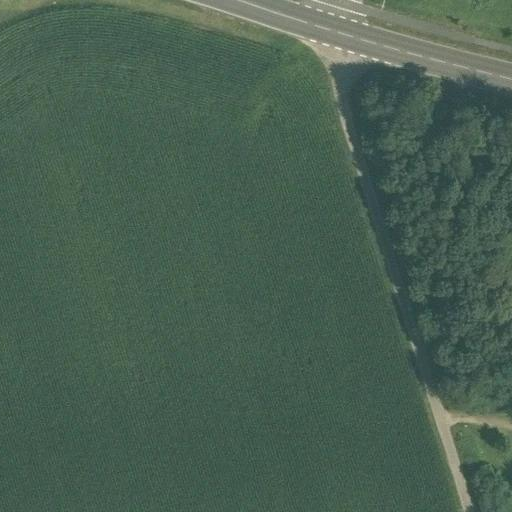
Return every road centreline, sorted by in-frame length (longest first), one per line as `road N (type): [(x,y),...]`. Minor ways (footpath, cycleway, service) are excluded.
road 1 (track): [(336,34),(343,105),(441,423)]
road 2 (secondary): [(511,80),(233,0)]
